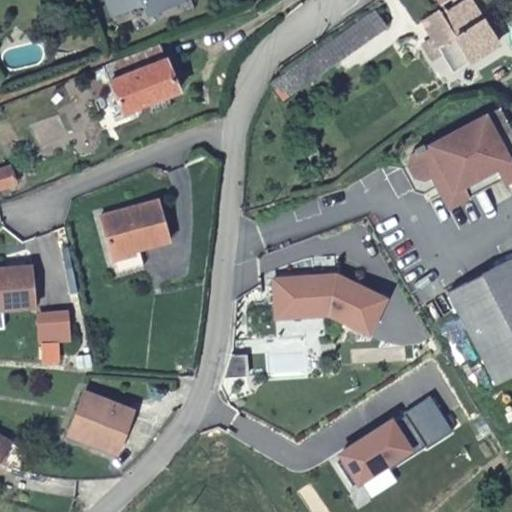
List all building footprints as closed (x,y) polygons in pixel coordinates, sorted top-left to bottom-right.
[(106,0),(111,14),(142,3),(146,15),(184,1),(183,0),(106,0)] [(420,21),(455,70),(498,41),(468,0),(463,3),(461,0),(449,0),(442,5),(462,32),(455,37),(436,9),(420,21)] [(374,8),(269,83),(281,99),(386,26),(374,8)] [(168,90),(154,47),(113,62),(98,67),(113,110),(168,90)] [(181,87),(183,105),(197,103),(195,85),(181,87)] [(511,132),(498,106),(422,143),(422,142),(413,146),(414,148),(411,151),(407,161),(400,164),(412,188),(422,191),(435,184),(446,204),(501,177),(503,181),(511,176),(511,165),(509,159),(504,151),(511,147),(511,132)] [(0,163),(0,181),(14,178),(10,161),(0,163)] [(155,196),(97,212),(108,254),(167,240),(155,196)] [(511,373),(511,257),(447,291),(494,382),(511,373)] [(31,264),(0,266),(0,310),(4,310),(34,308),(31,264)] [(338,271),(288,274),(291,314),(330,310),(371,330),(388,295),(338,271)] [(291,314),(288,274),(273,275),(276,315),(291,314)] [(61,326),(43,328),(45,343),(63,340),(61,326)] [(63,426),(101,448),(125,411),(87,389),(63,426)] [(344,456),(338,460),(353,483),(387,462),(390,467),(426,445),(427,446),(455,428),(432,393),(406,410),(407,411),(395,419),(393,418),(365,435),(369,441),(344,456)] [(0,433),(0,452),(9,439),(0,433)] [(369,441),(365,435),(341,451),(344,456),(369,441)]
